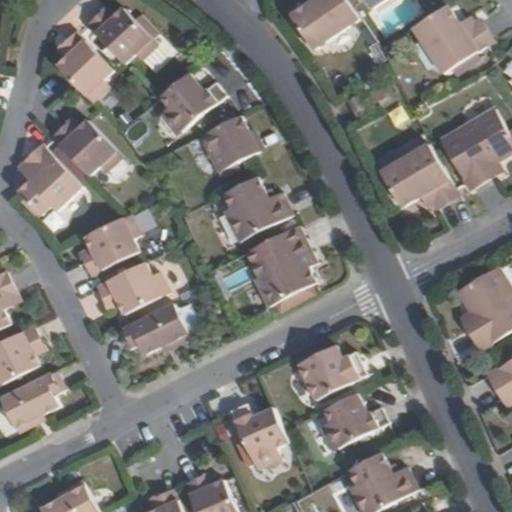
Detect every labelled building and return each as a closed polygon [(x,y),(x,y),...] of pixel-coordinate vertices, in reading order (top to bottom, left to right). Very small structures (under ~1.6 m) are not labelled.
[(317,51),(363,21),(348,0),(317,0),(318,1),(312,5),(295,17),(317,51)] [(366,0),(374,11),(389,0),(366,0)] [(463,24),(451,7),(441,14),(417,29),(448,75),(497,42),(482,21),(478,23),(467,30),(463,24)] [(102,16),(103,18),(111,25),(119,18),(109,8),(102,16)] [(92,28),(129,66),(139,56),(145,62),(161,46),(155,40),(140,24),(127,10),(119,18),(111,25),(103,18),(92,28)] [(474,17),(463,24),(467,30),(478,23),(474,17)] [(145,19),(140,24),(155,40),(160,36),(145,19)] [(81,34),(70,44),(78,52),(70,60),(61,68),(96,105),(113,89),(108,83),(117,73),(81,34)] [(61,50),(70,60),(78,52),(70,44),(69,42),(61,50)] [(207,93),(193,75),(164,98),(172,109),(168,112),(184,133),(230,97),(219,83),(207,93)] [(361,96),(351,102),(360,117),(370,111),(361,96)] [(511,135),(497,110),(444,142),(473,191),(497,177),(492,167),(500,162),(511,155),(511,135)] [(180,137),(184,133),(168,112),(163,116),(180,137)] [(244,117),(203,138),(221,174),(262,153),(244,117)] [(66,127),(67,129),(75,137),(83,129),(73,120),(66,127)] [(91,121),(83,129),(75,137),(67,129),(56,139),(93,178),(103,168),(109,173),(125,157),(91,121)] [(406,208),(424,198),(430,194),(436,205),(439,210),(462,196),(432,146),(385,174),(406,208)] [(37,175),(32,180),(34,183),(23,194),(45,217),(55,207),(60,213),(86,188),(46,147),(27,165),(37,175)] [(492,167),(497,177),(505,172),(500,162),(492,167)] [(22,171),(32,180),(37,175),(27,165),(22,171)] [(285,193),(276,198),(272,200),(268,191),(261,178),(227,196),(234,209),(227,213),(242,244),(297,216),(285,193)] [(272,189),(268,191),(272,200),(276,198),(272,189)] [(430,208),(436,205),(430,194),(424,198),(430,208)] [(99,259),(88,264),(96,278),(143,255),(136,241),(143,237),(133,217),(88,239),(94,250),(99,259)] [(320,285),(312,269),(308,260),(316,257),(302,228),(256,251),(261,262),(254,266),(261,279),(257,280),(271,309),(320,285)] [(99,259),(94,250),(82,256),(87,265),(88,264),(99,259)] [(320,264),(316,257),(308,260),(312,269),(320,264)] [(155,278),(149,265),(101,289),(108,302),(118,297),(123,306),(128,317),(174,295),(163,274),(155,278)] [(511,286),(501,269),(462,293),(474,314),(479,322),(469,329),(484,351),(511,333),(511,286)] [(1,308),(14,302),(1,278),(0,278),(0,334),(7,331),(0,317),(5,315),(1,308)] [(110,312),(123,306),(118,297),(108,302),(106,303),(110,312)] [(17,308),(14,302),(1,308),(5,315),(17,308)] [(148,357),(167,347),(172,345),(179,348),(194,340),(178,306),(123,333),(133,351),(142,346),(148,357)] [(464,320),(469,329),(479,322),(474,314),(464,320)] [(0,389),(35,371),(31,361),(26,352),(36,347),(29,334),(0,348),(0,389)] [(38,346),(36,347),(26,352),(31,361),(43,355),(38,346)] [(370,376),(362,361),(346,369),(343,363),(347,362),(345,360),(339,347),(301,367),(319,402),(370,376)] [(359,354),(345,360),(347,362),(343,363),(346,369),(362,361),(359,354)] [(511,363),(491,376),(506,399),(511,395),(511,363)] [(51,378),(0,403),(0,411),(13,438),(29,430),(31,422),(35,420),(55,410),(50,401),(60,395),(51,378)] [(361,395),(328,412),(334,424),(329,427),(340,450),(392,424),(384,408),(371,415),(361,395)] [(293,443),(277,409),(261,417),(255,404),(235,413),(249,445),(254,456),(258,465),(282,454),(280,449),(293,443)] [(31,422),(29,430),(38,426),(35,420),(31,422)] [(340,450),(329,427),(323,429),(335,452),(340,450)] [(254,456),(249,445),(244,447),(249,459),(254,456)] [(282,454),(258,465),(261,471),(285,460),(282,454)] [(385,454),(352,472),(360,486),(353,490),(364,511),(383,511),(422,491),(410,468),(401,473),(397,475),(393,467),(385,454)] [(397,475),(401,473),(397,465),(393,467),(397,475)] [(207,487),(208,489),(213,500),(223,495),(216,482),(207,487)] [(102,511),(86,483),(71,491),(70,499),(66,502),(46,511),(102,511)] [(241,511),(232,491),(223,495),(213,500),(208,489),(193,496),(200,511),(241,511)] [(70,499),(71,491),(63,496),(66,502),(70,499)] [(187,511),(182,501),(170,507),(171,511),(187,511)] [(430,511),(426,503),(409,511),(430,511)]
